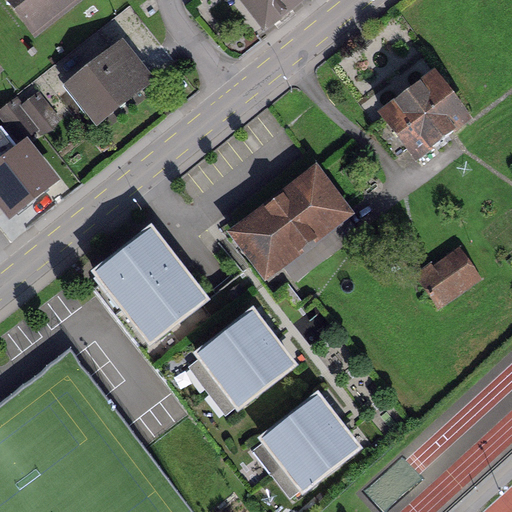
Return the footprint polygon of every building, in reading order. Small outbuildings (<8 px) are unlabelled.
[(2,0),(35,41),(87,0),(2,0)] [(236,0),(265,36),(307,3),(304,0),(236,0)] [(64,88),(97,130),(157,83),(123,41),(64,88)] [(435,73),(378,117),(416,167),(474,123),(435,73)] [(24,106),(21,108),(41,133),(38,135),(41,138),(54,132),(62,121),(40,93),(24,106)] [(24,106),(18,98),(0,112),(27,145),(38,135),(41,133),(21,108),(24,106)] [(0,125),(0,189),(32,164),(1,124),(0,125)] [(318,167),(228,236),(265,285),(355,216),(318,167)] [(91,277),(150,353),(211,306),(152,230),(91,277)] [(431,264),(413,277),(439,313),(483,281),(459,249),(434,268),(431,264)] [(254,312),(193,359),(197,365),(189,372),(226,418),(234,412),(239,417),(299,370),(254,312)] [(318,395),(258,442),(260,447),(254,454),(290,502),(298,495),(303,500),(364,453),(318,395)]
